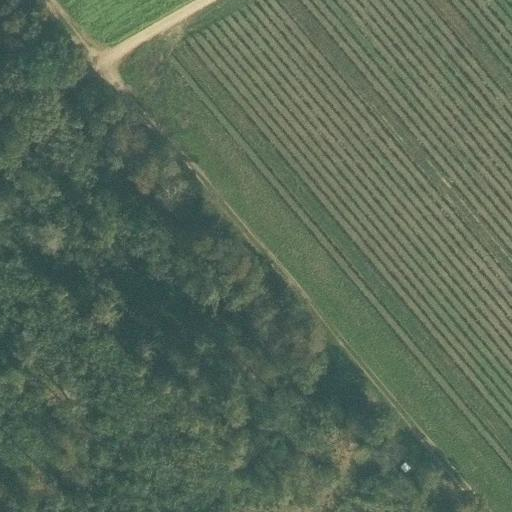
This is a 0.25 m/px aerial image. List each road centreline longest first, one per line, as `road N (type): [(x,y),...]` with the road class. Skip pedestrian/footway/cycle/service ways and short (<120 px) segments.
road 1 (track): [(33,0),(471,511)]
road 2 (track): [(201,0),(88,63),(0,151)]
